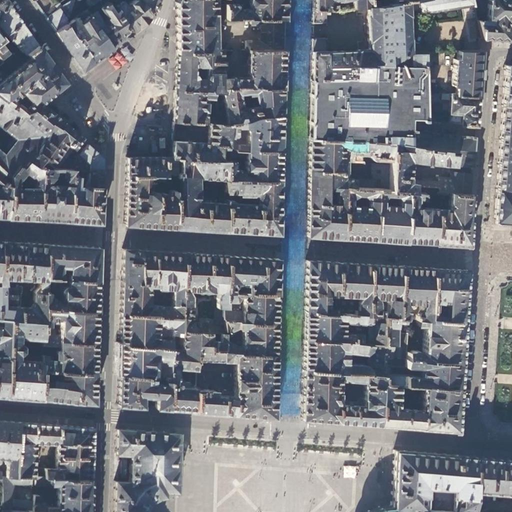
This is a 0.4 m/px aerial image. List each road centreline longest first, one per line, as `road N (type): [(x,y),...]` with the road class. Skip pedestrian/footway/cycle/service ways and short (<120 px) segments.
road 1 (residential): [(511,56),(491,54),(468,443),(511,446)]
road 2 (residential): [(104,416),(117,133)]
road 3 (residential): [(117,133),(18,0)]
